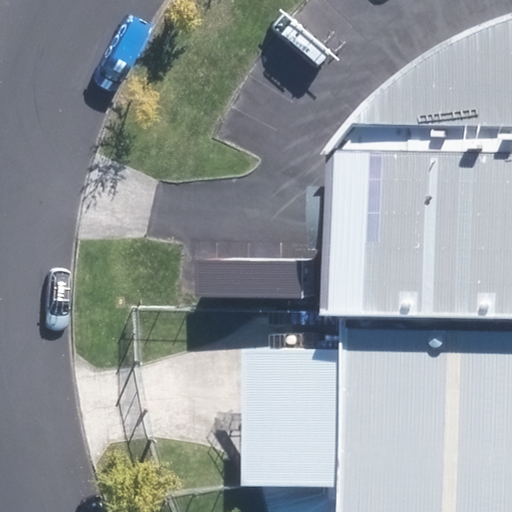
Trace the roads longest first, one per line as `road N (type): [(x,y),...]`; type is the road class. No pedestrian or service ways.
road 1 (residential): [(67,0),(10,148),(0,230)]
road 2 (residential): [(0,359),(22,511)]
